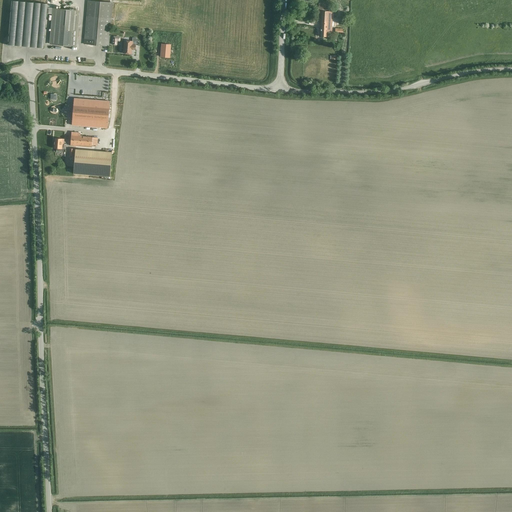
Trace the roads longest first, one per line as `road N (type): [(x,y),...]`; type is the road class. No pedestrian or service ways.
road 1 (unclassified): [(50,511),(28,66)]
road 2 (unclassified): [(279,89),(28,66)]
road 3 (unclassified): [(279,89),(373,92),(511,69)]
